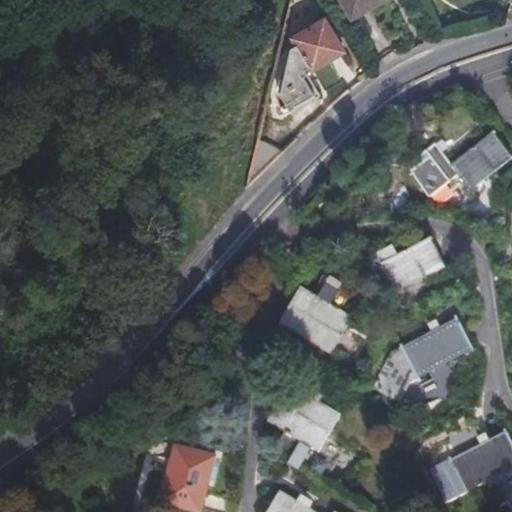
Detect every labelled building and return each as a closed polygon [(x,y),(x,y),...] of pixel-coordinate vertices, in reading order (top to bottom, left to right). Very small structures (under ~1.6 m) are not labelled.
[(345,0),(355,16),(381,0),(345,0)] [(283,65),(278,92),(289,110),(319,92),(307,73),(345,50),(326,18),(294,37),(299,46),(291,51),(295,58),(283,65)] [(493,135),(452,166),(469,189),(511,156),(493,135)] [(394,247),(383,258),(398,287),(442,264),(430,239),(399,255),(394,247)] [(360,297),(351,313),(374,326),(382,312),(373,307),(374,306),(360,297)] [(335,303),(314,337),(364,368),(386,334),(374,326),(351,313),(335,303)] [(460,323),(405,351),(419,380),(446,366),(474,351),(460,323)] [(343,408),(323,441),(358,464),(378,430),(343,408)] [(511,457),(485,472),(502,505),(511,500),(511,457)] [(171,458),(164,511),(211,511),(219,465),(171,458)]
